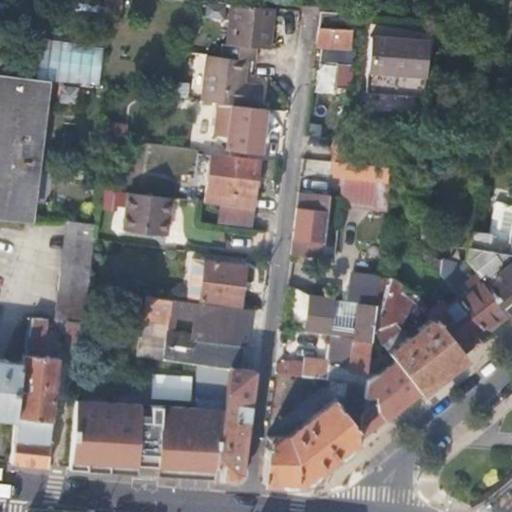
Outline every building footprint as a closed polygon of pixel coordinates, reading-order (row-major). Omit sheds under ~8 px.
[(246,61),(253,62),(254,48),(267,50),(272,11),(231,7),(226,45),(221,46),(220,58),(246,61)] [(346,27),(347,12),(319,10),(317,25),(346,27)] [(350,27),(346,27),(317,25),(315,45),(319,45),(349,47),(350,27)] [(356,27),(350,27),(349,47),(319,45),(318,60),(353,62),(356,27)] [(368,35),(366,68),(424,72),(426,38),(368,35)] [(101,43),(37,36),(32,77),(97,84),(101,43)] [(220,58),(205,56),(200,100),(225,103),(259,108),(260,92),(243,89),(246,61),(220,58)] [(353,64),(336,62),(334,87),(351,88),(353,64)] [(45,80),(0,74),(0,217),(29,221),(45,80)] [(112,96),(111,111),(119,111),(120,97),(112,96)] [(260,153),(266,108),(259,108),(225,103),(221,134),(239,136),(237,150),(260,153)] [(433,109),(431,123),(454,127),(455,113),(433,109)] [(346,139),(334,138),(333,151),(332,160),(336,161),(344,162),(346,139)] [(357,164),(373,166),(374,153),(358,152),(357,164)] [(221,204),(253,207),(258,160),(207,155),(201,201),(221,204)] [(384,183),(386,167),(373,166),(357,164),(344,162),(336,161),(334,176),(341,178),(343,178),(384,183)] [(384,183),(343,178),(340,203),(385,209),(388,183),(384,183)] [(297,187),(289,251),(321,255),(329,191),(297,187)] [(104,188),(102,208),(117,209),(119,189),(104,188)] [(172,198),(129,193),(124,229),(167,235),(172,198)] [(511,204),(493,202),(488,234),(470,231),(467,258),(478,273),(507,311),(511,317),(511,204)] [(251,224),(253,207),(221,204),(220,221),(251,224)] [(56,320),(85,323),(89,288),(94,239),(96,225),(67,221),(56,320)] [(434,258),(442,260),(444,242),(417,238),(416,244),(436,247),(434,258)] [(201,302),(202,299),(242,305),(246,264),(195,257),(190,301),(201,302)] [(433,264),(440,272),(442,260),(434,258),(433,264)] [(370,342),(371,331),(378,275),(352,271),(348,301),(348,303),(349,303),(357,304),(352,340),(370,342)] [(485,328),(507,311),(478,273),(455,291),(459,296),(485,328)] [(421,391),(466,355),(460,347),(434,313),(418,326),(425,335),(418,341),(415,340),(410,334),(407,335),(397,320),(402,315),(405,316),(412,308),(419,315),(428,307),(420,296),(394,277),(378,275),(371,331),(388,351),(394,359),(421,391)] [(148,296),(140,295),(137,316),(144,317),(145,317),(148,296)] [(172,299),(148,296),(145,317),(170,321),(170,315),(172,299)] [(304,332),(328,336),(332,299),(308,296),(304,332)] [(470,342),(486,329),(485,328),(459,296),(446,305),(442,300),(431,310),(434,313),(460,347),(468,339),(470,342)] [(190,301),(172,299),(170,315),(195,318),(193,335),(168,332),(167,345),(190,348),(191,341),(244,349),(249,308),(238,307),(201,302),(190,301)] [(348,303),(348,301),(332,299),(328,336),(352,340),(357,304),(349,303),(348,303)] [(14,421),(10,462),(47,466),(50,442),(47,440),(58,343),(56,341),(57,332),(65,333),(65,346),(82,348),(85,323),(56,320),(30,317),(25,334),(24,337),(24,352),(21,354),(20,361),(14,421)] [(368,357),(388,351),(371,331),(370,342),(368,357)] [(366,375),(368,357),(370,342),(352,340),(349,367),(348,373),(366,375)] [(200,363),(227,366),(242,368),(244,349),(191,341),(190,348),(167,345),(165,359),(200,363)] [(0,419),(14,421),(20,361),(0,358),(0,419)] [(385,419),(421,391),(394,359),(380,370),(376,395),(376,402),(376,408),(385,419)] [(300,377),(346,384),(348,373),(349,367),(302,361),(300,377)] [(213,478),(227,366),(200,363),(197,406),(152,402),(151,411),(141,411),(143,393),(119,391),(119,399),(112,398),(111,398),(111,396),(109,395),(107,394),(97,391),(85,390),(78,389),(73,428),(69,468),(136,473),(137,450),(157,452),(155,474),(213,478)] [(213,478),(213,479),(234,480),(244,470),(256,370),(242,368),(227,366),(213,478)] [(376,395),(380,370),(366,379),(364,394),(376,395)] [(303,483),(359,439),(363,402),(364,394),(366,379),(366,375),(348,373),(346,384),(343,413),(334,398),(286,436),(267,435),(261,481),(280,482),(303,483)] [(359,439),(385,419),(376,408),(376,402),(369,407),(363,402),(359,439)]
